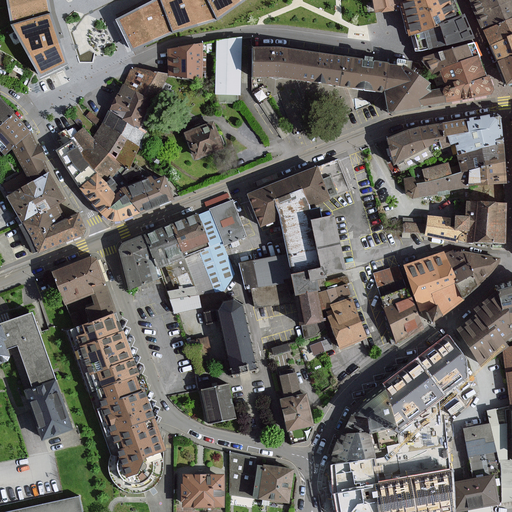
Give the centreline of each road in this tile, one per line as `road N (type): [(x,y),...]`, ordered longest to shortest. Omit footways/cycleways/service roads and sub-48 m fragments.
road 1 (residential): [(511,105),(380,129),(104,239)]
road 2 (residential): [(36,119),(145,56),(208,36),(259,31),(417,55)]
road 3 (residential): [(104,239),(173,415),(204,432),(312,461)]
road 4 (residential): [(312,461),(356,384),(511,269)]
road 5 (residential): [(36,119),(104,239)]
